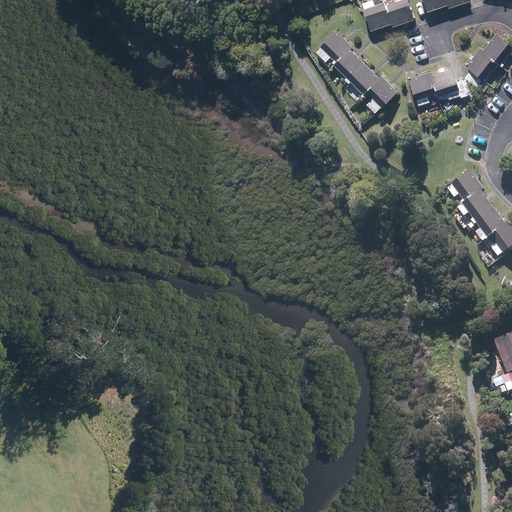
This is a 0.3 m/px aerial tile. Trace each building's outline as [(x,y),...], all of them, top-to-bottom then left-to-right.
[(381,2),(388,23),(389,27),(411,20),(404,0),(401,0),(384,6),(383,2),(381,2)] [(420,0),(425,11),(444,4),(442,0),(420,0)] [(442,0),(444,4),(446,9),(468,1),(467,0),(442,0)] [(381,2),(360,9),(367,30),(388,23),(381,2)] [(348,49),(350,46),(334,30),(318,47),(334,63),(348,49)] [(480,50),(495,62),(497,64),(511,48),(493,34),(480,50)] [(477,48),(463,66),(481,80),(495,62),(480,50),(477,48)] [(334,63),(332,66),(347,80),(363,63),(348,49),(334,63)] [(363,63),(347,80),(360,93),(362,92),(376,77),(363,63)] [(427,72),(434,93),(435,97),(456,90),(449,68),(429,75),(428,72),(427,72)] [(427,72),(406,79),(416,107),(426,104),(423,97),(434,93),(427,72)] [(376,77),(362,92),(379,107),(395,91),(378,74),(376,77)] [(463,203),(478,192),(481,189),(466,170),(449,184),(443,188),(450,197),(456,193),(463,203)] [(463,203),(460,205),(472,222),(490,208),(478,192),(463,203)] [(478,242),(484,237),(502,223),(490,208),(472,222),(477,229),(472,233),(478,242)] [(496,258),(501,254),(511,245),(511,230),(505,221),(502,223),(487,235),(493,244),(494,244),(489,249),(493,254),(496,258)] [(499,376),(503,385),(511,380),(511,332),(491,341),(505,373),(499,376)] [(497,387),(503,385),(499,376),(490,379),(494,388),(497,387)] [(511,380),(503,385),(497,387),(499,394),(511,389),(511,390),(511,380)]
